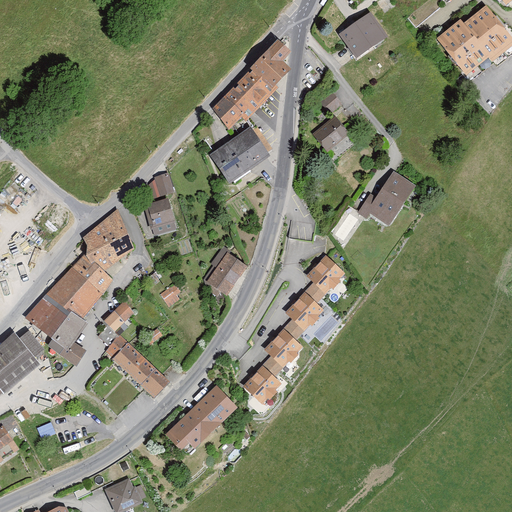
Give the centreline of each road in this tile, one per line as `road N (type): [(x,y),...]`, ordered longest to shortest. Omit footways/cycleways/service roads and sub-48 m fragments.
road 1 (tertiary): [(302,12),(276,208),(241,306),(205,363),(130,440),(0,507)]
road 2 (residential): [(302,12),(93,219)]
road 3 (residential): [(93,219),(0,333)]
